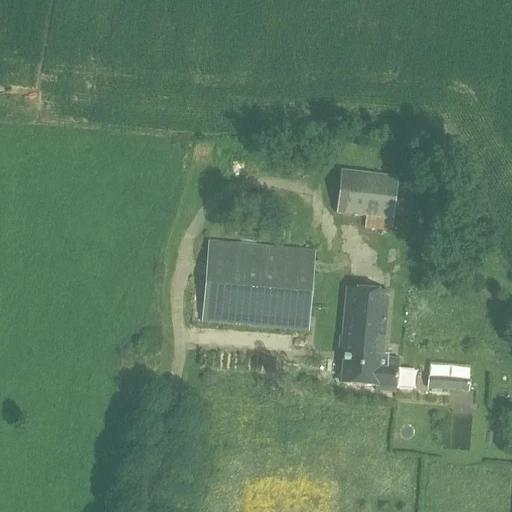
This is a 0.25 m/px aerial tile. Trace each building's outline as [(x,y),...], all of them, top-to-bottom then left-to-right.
[(366,219),(392,222),(399,175),(343,168),(336,215),(366,219)] [(391,233),(392,222),(366,219),(365,230),(391,233)] [(315,252),(299,251),(267,248),(208,243),(201,323),(308,332),(315,252)] [(383,356),(388,293),(346,289),(341,354),(344,354),(341,384),(362,386),(375,387),(375,391),(395,393),(398,360),(383,359),(383,356)] [(426,389),(468,392),(469,369),(430,366),(426,389)]
